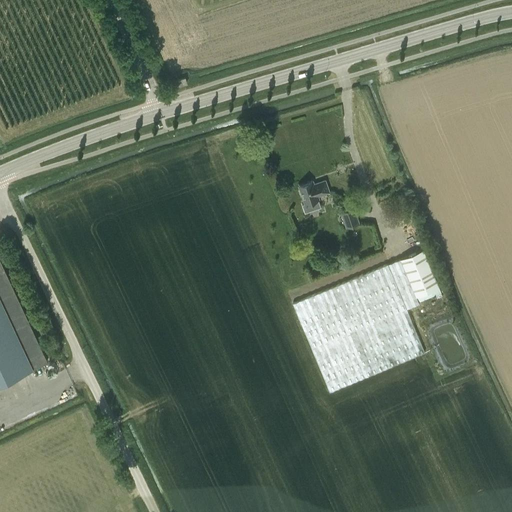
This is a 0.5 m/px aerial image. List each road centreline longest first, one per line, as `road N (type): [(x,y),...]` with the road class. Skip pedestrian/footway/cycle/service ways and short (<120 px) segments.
road 1 (secondary): [(160,113),(511,11)]
road 2 (unclassified): [(153,511),(0,192)]
road 3 (secondary): [(0,173),(160,113)]
road 4 (tertiary): [(160,113),(110,0)]
